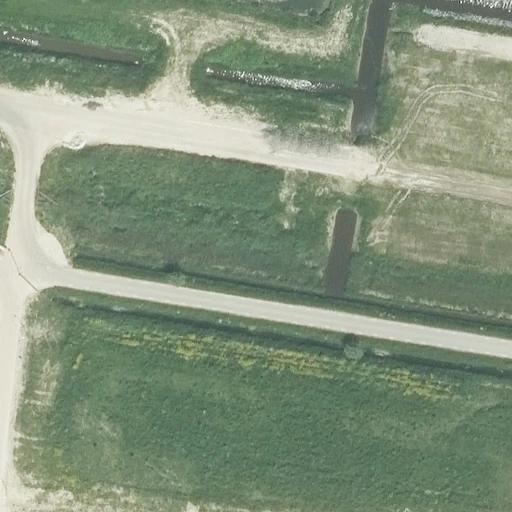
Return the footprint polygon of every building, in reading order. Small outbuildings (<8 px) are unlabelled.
[(412,49),(407,77),(449,83),(454,56),(412,49)] [(482,62),(476,102),(500,106),(506,66),(482,62)] [(511,66),(506,66),(500,106),(511,108),(511,66)] [(403,105),(399,124),(417,127),(420,108),(435,110),(440,83),(449,85),(449,83),(407,77),(402,105),(403,105)] [(464,86),(462,98),(470,99),(472,87),(464,86)] [(462,98),(460,110),(469,111),(470,99),(462,98)] [(483,127),(482,135),(494,137),(495,129),(483,127)] [(386,193),(379,234),(403,237),(412,179),(400,177),(397,195),(386,193)] [(412,179),(403,237),(425,241),(433,197),(431,197),(431,200),(422,199),(425,181),(412,179)] [(433,197),(425,241),(427,241),(427,238),(449,242),(458,183),(446,181),(443,199),(433,197)] [(458,183),(449,242),(471,245),(478,205),(467,203),(470,185),(458,183)] [(478,205),(471,245),(494,249),(503,190),(491,188),(488,206),(478,205)] [(511,191),(503,190),(494,249),(511,251),(511,191)]
